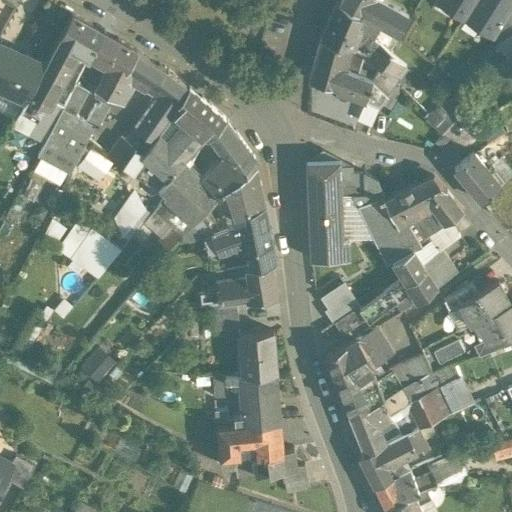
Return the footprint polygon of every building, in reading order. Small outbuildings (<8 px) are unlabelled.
[(339,1),(337,0),(334,0),(320,35),(320,36),(352,45),(357,33),(372,44),(366,55),(379,64),(380,64),(382,61),(387,65),(388,64),(399,72),(405,63),(389,51),(391,48),(369,31),(361,25),(361,23),(357,21),(360,13),(339,1)] [(339,0),(339,1),(360,13),(375,21),(397,34),(408,14),(382,0),(339,0)] [(471,0),(444,0),(464,12),(471,0)] [(471,0),(464,12),(491,29),(508,3),(509,0),(471,0)] [(511,5),(508,3),(491,29),(488,33),(499,40),(511,30),(511,5)] [(103,30),(71,11),(59,35),(77,46),(90,53),(103,30)] [(375,21),(360,13),(357,21),(361,23),(361,25),(369,31),(375,21)] [(136,49),(103,30),(90,53),(109,64),(93,94),(110,102),(116,91),(117,92),(127,74),(126,73),(130,66),(127,64),(136,49)] [(511,30),(499,40),(497,41),(504,51),(511,45),(511,30)] [(44,62),(27,94),(45,104),(49,97),(77,46),(59,35),(44,62)] [(352,45),(320,36),(309,78),(335,86),(341,65),(358,71),(363,54),(351,46),(352,45)] [(44,62),(0,41),(0,85),(26,97),(27,94),(44,62)] [(148,57),(136,49),(127,64),(130,66),(131,67),(135,70),(139,72),(148,57)] [(188,85),(165,68),(148,57),(139,72),(149,78),(143,86),(157,95),(147,111),(163,123),(174,108),(172,107),(188,85)] [(387,65),(382,61),(380,64),(379,64),(371,76),(387,91),(392,83),(399,72),(388,64),(387,65)] [(358,71),(341,65),(335,86),(379,102),(380,101),(387,91),(371,76),(358,71)] [(131,67),(130,66),(126,73),(127,74),(132,77),(135,70),(131,67)] [(88,90),(75,83),(63,105),(62,108),(74,114),(88,90)] [(387,91),(380,101),(389,106),(397,94),(398,86),(392,83),(387,91)] [(225,117),(189,84),(188,85),(172,107),(174,108),(192,123),(205,135),(207,137),(225,117)] [(110,102),(106,108),(117,114),(124,101),(120,99),(122,94),(117,92),(116,91),(110,102)] [(45,104),(27,94),(26,97),(19,109),(37,119),(45,104)] [(63,105),(49,97),(45,104),(37,119),(52,128),(62,108),(63,105)] [(459,111),(443,97),(424,117),(441,131),(459,111)] [(511,104),(511,102),(497,110),(503,119),(511,113),(511,104)] [(62,108),(52,128),(37,155),(67,171),(91,123),(85,120),(74,114),(62,108)] [(163,123),(147,111),(135,126),(153,138),(155,135),(163,123)] [(98,117),(89,113),(85,120),(91,123),(94,125),(98,117)] [(511,113),(503,119),(506,128),(511,124),(511,113)] [(225,117),(208,135),(222,153),(223,154),(201,177),(219,193),(225,187),(225,186),(228,184),(237,173),(254,157),(225,117)] [(192,123),(172,146),(185,157),(205,135),(192,123)] [(121,136),(109,153),(122,164),(134,148),(143,150),(143,151),(145,148),(153,138),(135,126),(125,139),(121,136)] [(155,135),(153,138),(145,148),(159,160),(170,148),(155,135)] [(86,145),(76,164),(101,176),(110,157),(86,145)] [(185,157),(172,146),(170,148),(159,160),(158,161),(171,173),(183,159),(185,157)] [(143,150),(134,148),(122,164),(130,170),(143,150)] [(489,170),(472,149),(453,165),(481,198),(503,179),(494,167),(489,170)] [(338,161),(322,152),(306,164),(309,238),(341,237),(341,236),(340,195),(339,164),(338,161)] [(201,177),(183,159),(171,173),(158,187),(165,193),(163,196),(193,222),(203,211),(208,206),(219,193),(201,177)] [(158,161),(143,177),(158,187),(171,173),(158,161)] [(228,184),(225,186),(225,187),(228,197),(227,198),(231,211),(235,223),(239,222),(245,219),(242,209),(263,202),(255,164),(228,184)] [(352,164),(339,164),(340,195),(351,194),(352,194),(353,194),(352,171),(352,164)] [(377,177),(363,170),(352,171),(353,194),(384,196),(377,177)] [(432,172),(384,196),(393,216),(397,225),(407,219),(416,214),(434,204),(431,199),(446,188),(432,172)] [(228,197),(225,187),(219,193),(226,213),(231,211),(227,198),(228,197)] [(446,188),(431,199),(434,204),(445,219),(462,206),(446,188)] [(121,227),(149,208),(136,190),(108,208),(121,227)] [(351,194),(340,195),(341,236),(348,235),(348,237),(372,236),(352,194),(351,194)] [(353,194),(352,194),(372,236),(385,263),(392,259),(413,247),(413,246),(421,243),(419,239),(407,219),(397,225),(393,216),(384,196),(353,194)] [(193,222),(163,196),(154,209),(172,225),(182,234),(192,223),(193,222)] [(263,202),(242,209),(245,219),(239,222),(243,241),(248,266),(271,260),(274,259),(263,202)] [(193,222),(192,223),(204,234),(212,229),(205,216),(203,211),(193,222)] [(226,213),(208,222),(212,229),(213,231),(235,223),(231,211),(226,213)] [(44,227),(59,234),(66,220),(51,213),(44,227)] [(427,233),(416,214),(407,219),(419,239),(427,233)] [(450,220),(430,236),(435,243),(440,240),(444,244),(459,233),(450,220)] [(235,223),(213,231),(220,250),(243,241),(239,222),(235,223)] [(172,225),(157,242),(167,251),(182,234),(172,225)] [(102,235),(91,227),(85,234),(96,243),(102,235)] [(341,237),(309,238),(310,258),(349,256),(348,237),(348,235),(341,236),(341,237)] [(421,260),(421,261),(425,267),(436,284),(457,268),(440,246),(421,260)] [(413,247),(392,259),(401,275),(405,281),(425,267),(421,261),(421,260),(413,247)] [(271,260),(249,266),(251,277),(220,281),(220,284),(221,289),(222,302),(235,300),(276,295),(271,260)] [(425,267),(405,281),(410,289),(416,299),(436,284),(425,267)] [(359,306),(358,307),(365,317),(368,320),(395,300),(402,295),(410,289),(405,281),(401,275),(381,290),(363,304),(359,306)] [(471,277),(443,297),(448,307),(461,301),(460,300),(477,291),(476,289),(477,289),(471,277)] [(477,289),(476,289),(477,291),(460,300),(461,301),(470,319),(476,317),(508,300),(497,278),(477,289)] [(343,282),(321,296),(329,307),(350,293),(343,282)] [(378,284),(359,298),(363,304),(381,290),(378,284)] [(216,289),(197,292),(198,305),(211,303),(222,302),(221,289),(216,289)] [(329,307),(325,310),(333,321),(358,304),(350,293),(329,307)] [(402,295),(395,300),(398,305),(405,300),(402,295)] [(511,298),(508,300),(476,317),(486,335),(486,336),(503,327),(504,330),(505,329),(511,325),(511,298)] [(222,302),(211,303),(213,328),(237,326),(235,300),(222,302)] [(358,304),(333,321),(341,333),(365,317),(358,307),(359,306),(358,304)] [(357,335),(325,354),(348,412),(368,404),(373,400),(368,386),(362,389),(357,376),(385,357),(377,343),(385,338),(376,324),(357,336),(357,335)] [(503,327),(486,336),(486,335),(473,341),(479,352),(511,341),(505,329),(504,330),(503,327)] [(272,329),(238,332),(241,373),(276,372),(272,329)] [(114,362),(98,349),(81,369),(97,382),(114,362)] [(423,351),(391,365),(400,383),(402,382),(431,369),(423,351)] [(452,362),(432,369),(439,384),(458,378),(452,362)] [(431,369),(402,382),(410,397),(409,397),(421,423),(433,417),(451,409),(439,384),(432,369),(431,369)] [(241,373),(239,373),(239,381),(242,415),(243,424),(259,423),(280,420),(276,372),(241,373)] [(239,373),(225,374),(225,381),(226,381),(239,381),(239,373)] [(225,374),(212,374),(213,396),(227,395),(226,381),(225,381),(225,374)] [(373,400),(368,404),(348,412),(364,452),(384,441),(376,424),(392,416),(388,410),(409,397),(410,397),(402,382),(400,383),(381,396),(373,400)] [(226,409),(214,410),(216,427),(228,426),(227,418),(226,409)] [(242,415),(231,416),(232,418),(227,418),(228,426),(237,425),(243,424),(242,415)] [(458,466),(433,417),(421,423),(411,428),(422,452),(425,459),(432,471),(436,478),(458,466)] [(280,420),(259,423),(243,424),(237,425),(238,443),(243,443),(256,441),(258,455),(283,452),(282,449),(280,420)] [(228,426),(216,427),(220,457),(229,456),(233,456),(239,455),(239,453),(238,443),(237,425),(228,426)] [(364,452),(359,454),(374,485),(394,476),(388,464),(414,451),(422,452),(411,428),(364,452)] [(511,436),(491,442),(495,456),(511,451),(511,436)] [(258,455),(250,457),(253,475),(281,469),(297,466),(297,465),(293,447),(282,449),(283,452),(258,455)] [(35,466),(15,455),(10,464),(11,465),(4,478),(22,488),(31,472),(35,466)] [(250,457),(239,459),(239,455),(233,456),(235,465),(237,478),(253,475),(250,457)] [(10,464),(0,458),(0,484),(4,478),(11,465),(10,464)] [(297,466),(281,469),(283,482),(306,478),(304,464),(297,465),(297,466)] [(394,476),(374,485),(385,506),(413,493),(415,492),(426,487),(436,483),(436,478),(432,471),(414,478),(410,468),(394,476)] [(306,478),(283,482),(286,493),(308,489),(306,478)] [(443,482),(436,483),(426,487),(429,492),(436,489),(444,489),(443,482)] [(415,492),(413,493),(419,504),(430,498),(431,497),(429,492),(426,487),(415,492)] [(413,493),(385,506),(387,511),(423,511),(419,504),(413,493)] [(430,498),(419,504),(423,511),(429,511),(436,509),(430,498)] [(95,511),(96,511),(79,503),(73,511),(95,511)]
